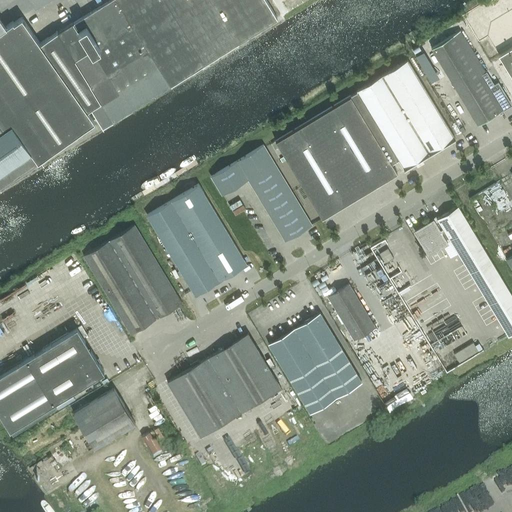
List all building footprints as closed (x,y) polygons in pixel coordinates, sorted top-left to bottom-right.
[(112,120),(170,84),(117,0),(108,0),(73,22),(49,36),(104,125),(112,120)] [(170,84),(200,65),(236,43),(277,17),(265,0),(117,0),(170,84)] [(286,0),(281,0),(280,1),(287,12),(293,9),(286,0)] [(293,0),(286,0),(293,9),(297,6),(293,0)] [(94,121),(89,114),(86,110),(91,108),(93,111),(100,123),(102,126),(104,125),(76,80),(49,36),(39,42),(21,17),(14,22),(12,21),(6,26),(0,17),(0,186),(37,161),(43,157),(94,121)] [(460,30),(431,48),(477,124),(510,104),(497,83),(493,85),(460,30)] [(414,50),(421,58),(427,53),(421,45),(414,50)] [(511,46),(498,55),(511,77),(511,46)] [(357,91),(275,141),(322,217),(397,172),(391,163),(398,159),(404,168),(455,138),(407,59),(356,90),(357,91)] [(263,145),(211,176),(222,194),(248,179),(258,196),(284,239),(284,240),(311,224),(311,223),(311,224),(263,145)] [(194,294),(246,263),(198,184),(146,215),(194,294)] [(511,332),(511,296),(459,209),(457,206),(433,220),(415,231),(428,252),(450,239),(508,335),(511,332)] [(181,302),(178,298),(134,224),(83,255),(130,333),(181,302)] [(394,260),(389,250),(383,252),(381,247),(376,249),(383,265),(394,260)] [(348,283),(327,296),(353,339),(374,326),(348,283)] [(320,312),(268,343),(310,412),(361,381),(320,312)] [(0,374),(0,414),(13,435),(56,409),(53,404),(104,373),(76,328),(0,374)] [(280,387),(255,346),(247,333),(167,381),(200,435),(280,387)] [(477,351),(472,344),(454,355),(458,362),(477,351)] [(113,388),(73,412),(94,448),(135,423),(113,388)] [(160,429),(141,437),(151,461),(163,456),(157,443),(165,440),(160,429)]
